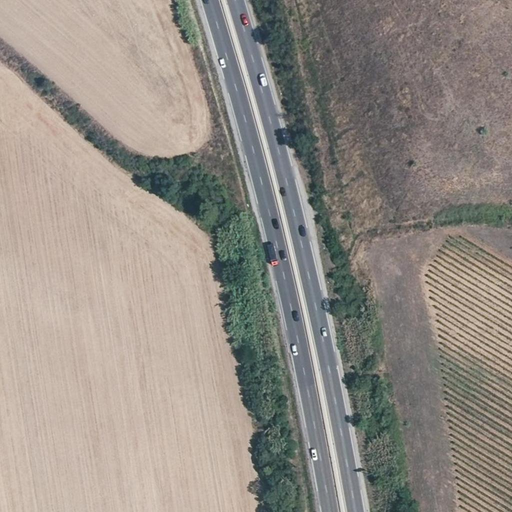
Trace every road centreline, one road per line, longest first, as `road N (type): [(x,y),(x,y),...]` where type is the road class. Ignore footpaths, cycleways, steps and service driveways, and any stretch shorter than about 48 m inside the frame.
road 1 (trunk): [(212,0),(265,178),(333,511)]
road 2 (trunk): [(357,511),(330,359),(238,0)]
